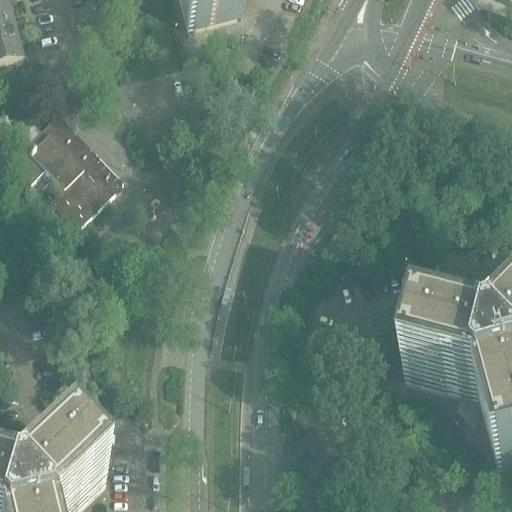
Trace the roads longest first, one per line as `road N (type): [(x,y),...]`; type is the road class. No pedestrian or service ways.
road 1 (tertiary): [(344,33),(268,146),(223,259),(199,365),(194,511)]
road 2 (residential): [(511,273),(356,319),(334,358),(326,397),(327,510),(463,511)]
road 3 (tertiary): [(257,511),(270,302),(286,254),(338,167)]
road 4 (residential): [(62,76),(63,108),(91,135),(112,138),(130,123),(218,102),(272,0)]
road 5 (residential): [(0,435),(142,421),(140,511)]
